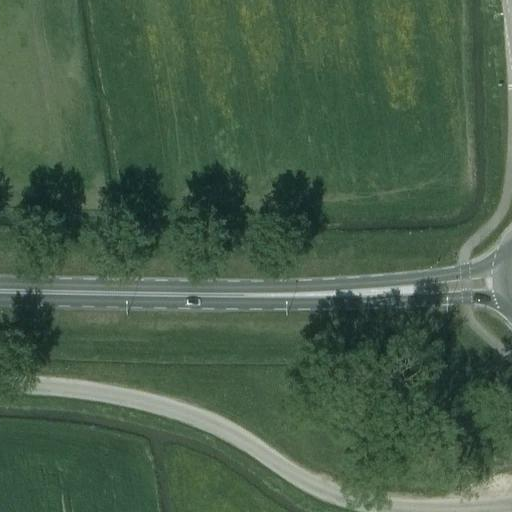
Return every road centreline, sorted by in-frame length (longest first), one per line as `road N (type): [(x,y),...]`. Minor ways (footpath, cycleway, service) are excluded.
road 1 (unclassified): [(0,386),(67,388),(208,424),(331,501),(417,511)]
road 2 (primary): [(340,292),(0,291)]
road 3 (primary): [(504,261),(340,292)]
road 4 (primary): [(340,292),(433,300),(506,295)]
